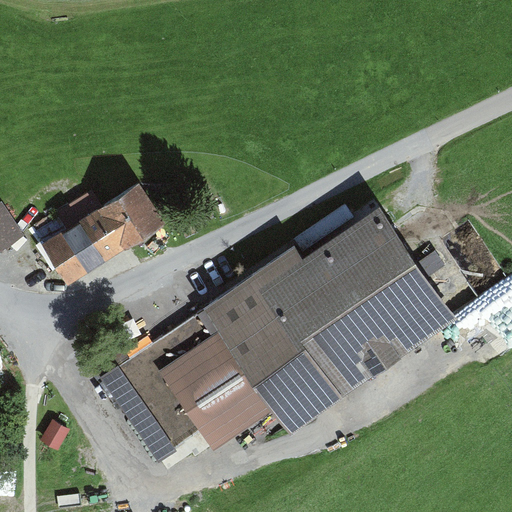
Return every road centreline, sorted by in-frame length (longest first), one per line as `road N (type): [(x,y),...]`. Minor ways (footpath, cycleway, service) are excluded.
road 1 (unclassified): [(511,101),(110,295),(25,311),(0,300)]
road 2 (track): [(25,311),(106,431),(148,475),(201,489),(214,511)]
